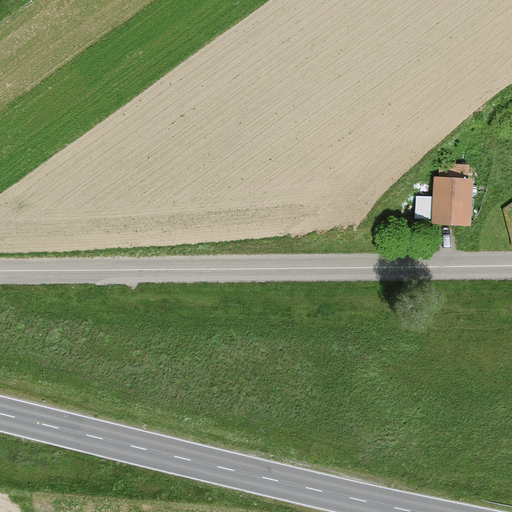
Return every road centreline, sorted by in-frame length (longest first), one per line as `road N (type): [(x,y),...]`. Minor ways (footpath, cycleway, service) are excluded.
road 1 (unclassified): [(0,272),(511,265)]
road 2 (secondary): [(0,417),(411,511)]
